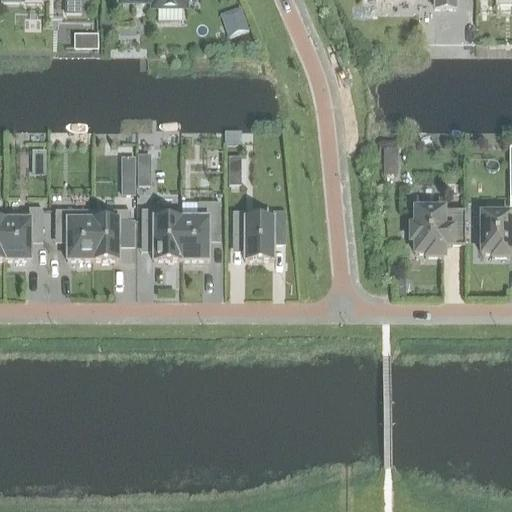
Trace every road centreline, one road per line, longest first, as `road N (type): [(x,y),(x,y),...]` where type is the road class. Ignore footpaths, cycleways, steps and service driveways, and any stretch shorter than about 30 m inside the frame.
road 1 (residential): [(343,310),(0,310)]
road 2 (residential): [(282,0),(322,104),(343,310)]
road 3 (residential): [(511,310),(343,310)]
